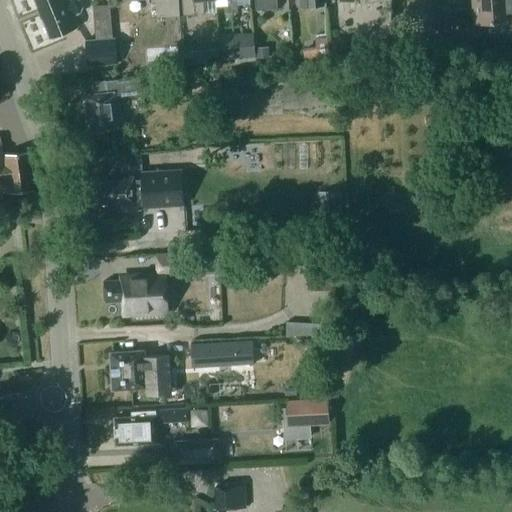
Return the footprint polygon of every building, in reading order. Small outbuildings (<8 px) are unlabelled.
[(35,0),(51,38),(78,27),(73,16),(80,13),(83,7),(79,0),(68,0),(67,1),(66,0),(35,0)] [(180,15),(179,0),(156,0),(158,17),(180,15)] [(203,0),(181,0),(183,14),(204,12),(203,0)] [(236,0),(226,0),(227,11),(237,10),(236,0)] [(254,0),(256,10),(277,8),(276,0),(254,0)] [(511,11),(511,0),(473,0),(475,23),(508,21),(507,12),(511,11)] [(131,39),(129,23),(119,24),(120,40),(131,39)] [(234,34),(236,62),(255,60),(253,33),(234,34)] [(116,37),(86,40),(89,65),(119,62),(116,37)] [(316,46),(303,48),(305,59),(330,55),(327,37),(315,38),(316,46)] [(256,57),(269,57),(268,45),(255,46),(256,57)] [(183,59),(184,65),(221,61),(220,57),(219,48),(182,51),(183,59)] [(122,127),(119,95),(142,93),(140,77),(107,81),(109,92),(84,95),(88,130),(122,127)] [(210,154),(209,146),(194,147),(194,155),(210,154)] [(32,189),(28,152),(0,154),(0,184),(5,184),(6,191),(32,189)] [(174,203),(172,171),(165,171),(165,170),(141,171),(142,179),(98,182),(100,205),(121,203),(121,207),(174,203)] [(320,216),(340,215),(340,191),(332,191),(320,192),(320,202),(320,216)] [(258,210),(250,210),(251,222),(259,222),(258,210)] [(303,245),(285,245),(284,269),(302,269),(303,245)] [(196,272),(196,254),(157,256),(158,273),(166,273),(196,272)] [(334,262),(309,261),(307,291),(332,292),(334,262)] [(124,315),(168,313),(166,273),(158,273),(125,275),(126,280),(104,281),(105,302),(123,301),(124,315)] [(251,363),(250,339),(191,342),(192,367),(251,363)] [(173,393),(171,355),(145,356),(145,350),(110,352),(113,389),(147,387),(148,394),(173,393)] [(292,382),(263,384),(264,394),(293,392),(292,382)] [(329,424),(327,398),(286,401),(288,421),(307,419),(308,426),(329,424)] [(188,408),(132,411),(132,416),(115,417),(115,426),(115,435),(116,435),(116,444),(158,442),(157,422),(189,420),(188,408)] [(219,439),(175,441),(176,463),(220,461),(219,439)] [(246,507),(245,484),(216,485),(217,509),(246,507)]
